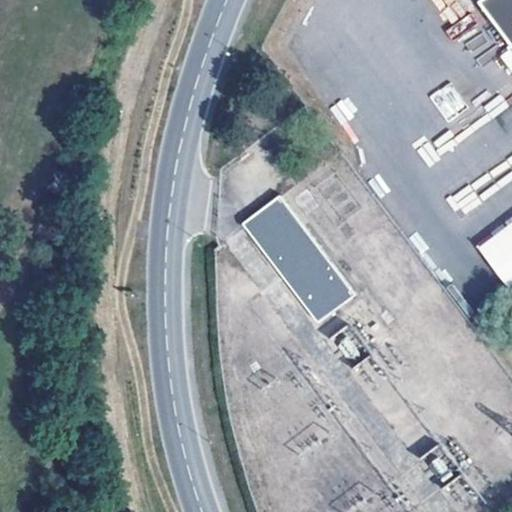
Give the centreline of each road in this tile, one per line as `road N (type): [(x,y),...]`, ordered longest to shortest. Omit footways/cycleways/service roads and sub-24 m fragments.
road 1 (unclassified): [(226,0),(178,149),(166,243),(171,390),(202,511)]
road 2 (track): [(155,0),(117,119),(105,207),(107,380),(132,511)]
